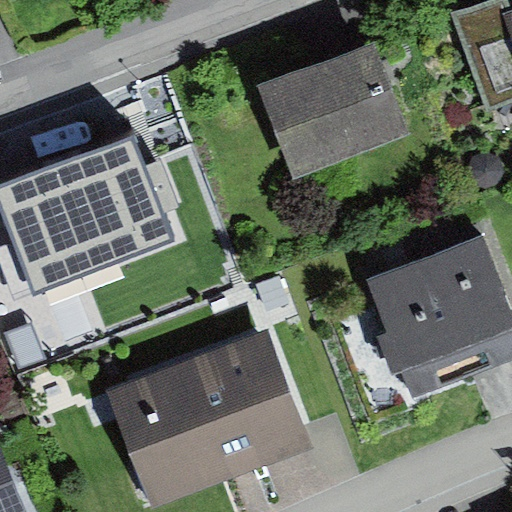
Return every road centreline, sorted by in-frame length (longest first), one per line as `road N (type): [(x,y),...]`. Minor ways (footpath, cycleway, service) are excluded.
road 1 (residential): [(0,95),(234,0)]
road 2 (residential): [(511,441),(342,511)]
